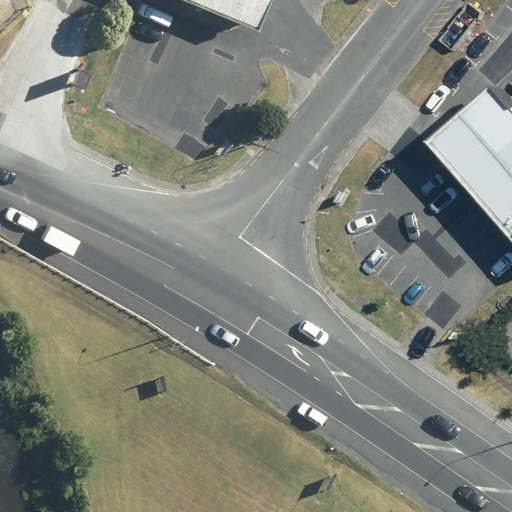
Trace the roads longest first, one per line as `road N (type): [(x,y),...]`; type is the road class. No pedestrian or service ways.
road 1 (primary): [(511,504),(197,291)]
road 2 (unclassified): [(417,0),(197,291)]
road 3 (primary): [(197,291),(0,190)]
road 4 (unknown): [(283,30),(165,112)]
